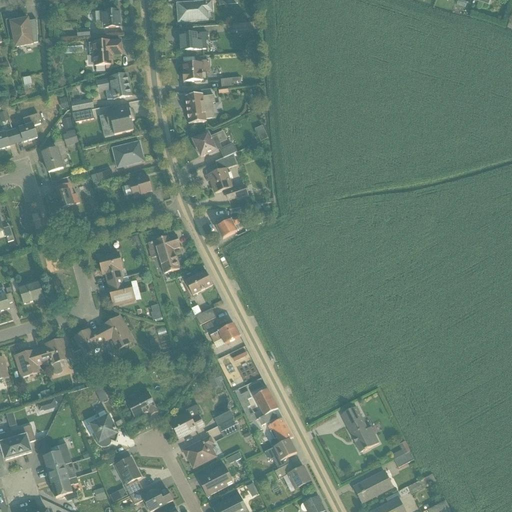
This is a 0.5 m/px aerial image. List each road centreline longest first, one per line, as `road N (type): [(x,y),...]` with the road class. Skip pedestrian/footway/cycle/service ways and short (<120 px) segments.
road 1 (residential): [(340,511),(182,206)]
road 2 (residential): [(0,338),(80,310),(83,240),(182,206)]
road 3 (residential): [(182,206),(149,75),(143,0)]
